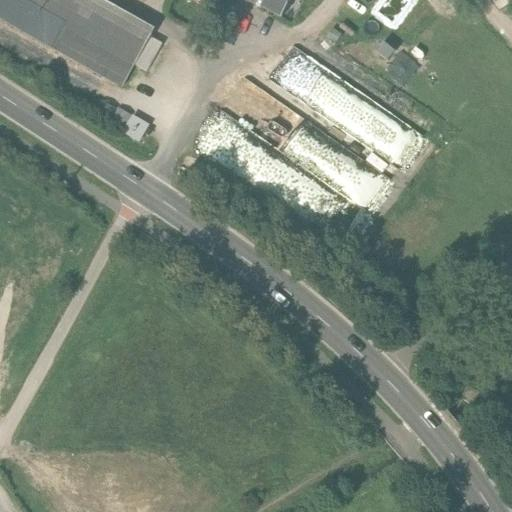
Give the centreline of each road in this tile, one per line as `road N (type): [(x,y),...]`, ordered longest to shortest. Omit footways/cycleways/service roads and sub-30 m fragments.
road 1 (secondary): [(490,511),(411,405),(255,268),(0,97)]
road 2 (track): [(511,312),(450,407),(257,511)]
road 3 (track): [(382,377),(511,262)]
